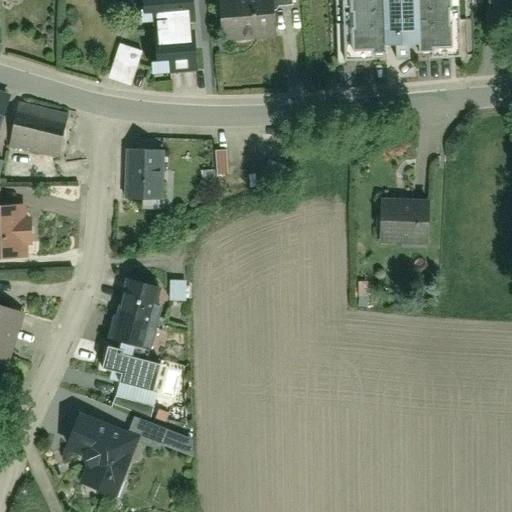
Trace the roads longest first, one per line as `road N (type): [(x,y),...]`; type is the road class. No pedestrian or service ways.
road 1 (residential): [(0,503),(86,297),(99,241),(107,108)]
road 2 (residential): [(107,108),(184,120),(274,120),(481,98)]
